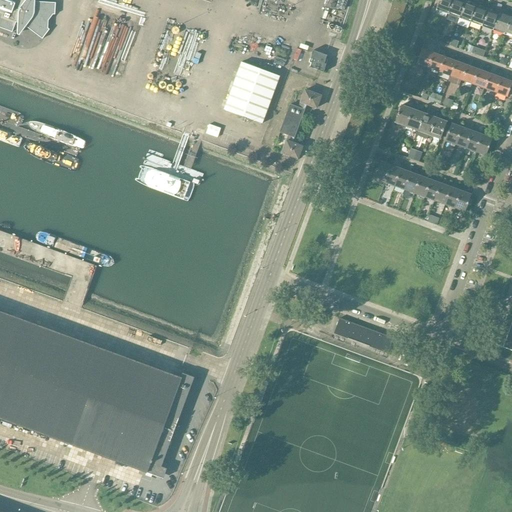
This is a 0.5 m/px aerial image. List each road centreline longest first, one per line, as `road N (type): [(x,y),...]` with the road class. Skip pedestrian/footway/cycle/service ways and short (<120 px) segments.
road 1 (tertiary): [(270,278),(369,0)]
road 2 (unknown): [(206,367),(170,470),(155,484),(94,472),(0,430)]
road 3 (tertiary): [(183,511),(270,278)]
road 4 (unknown): [(0,288),(206,367)]
road 5 (residential): [(438,340),(511,141)]
road 6 (residential): [(438,340),(270,278)]
